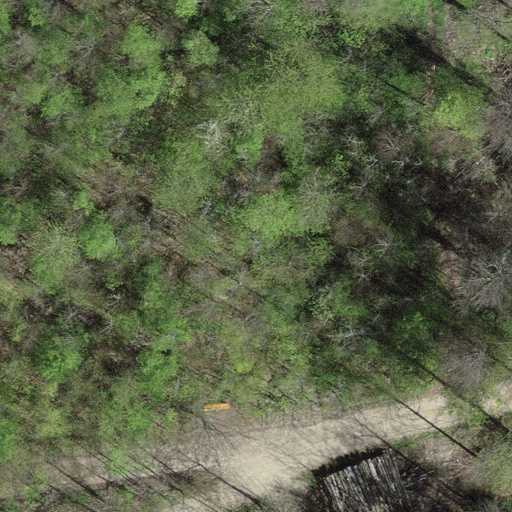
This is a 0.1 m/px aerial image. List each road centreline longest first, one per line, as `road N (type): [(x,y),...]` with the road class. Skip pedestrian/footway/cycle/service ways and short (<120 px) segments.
road 1 (track): [(0,483),(196,454),(284,452)]
road 2 (track): [(284,452),(511,391)]
